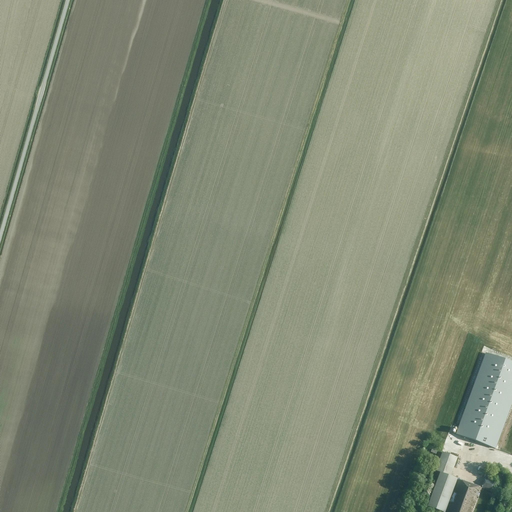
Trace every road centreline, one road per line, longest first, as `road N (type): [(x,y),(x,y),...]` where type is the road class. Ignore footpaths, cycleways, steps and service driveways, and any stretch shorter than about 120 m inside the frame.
road 1 (track): [(325,511),(498,0)]
road 2 (unclassified): [(0,234),(66,0)]
